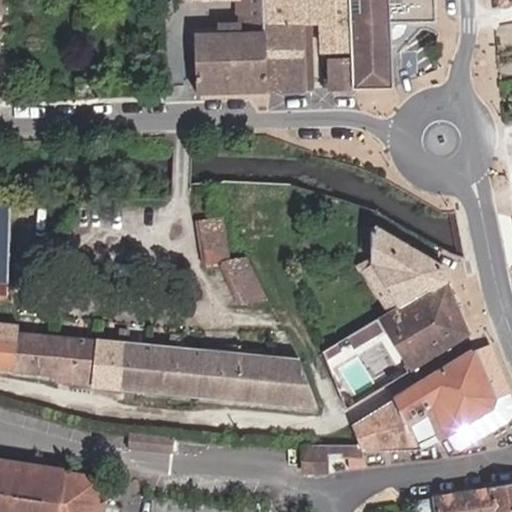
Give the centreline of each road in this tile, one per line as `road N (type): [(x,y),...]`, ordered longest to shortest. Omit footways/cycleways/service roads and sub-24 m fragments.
road 1 (tertiary): [(0,130),(342,118),(408,143)]
road 2 (unknown): [(217,311),(19,280)]
road 3 (tertiary): [(459,169),(474,185),(511,330)]
